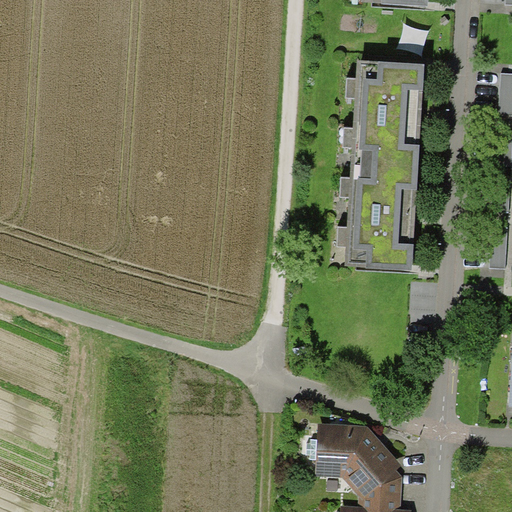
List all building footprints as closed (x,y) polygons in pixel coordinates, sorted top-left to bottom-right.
[(356,162),(420,167),(427,63),(363,59),(356,162)] [(511,71),(501,71),(498,113),(511,113),(511,71)] [(511,160),(511,129),(498,128),(495,165),(511,166),(511,160)] [(356,162),(349,266),(413,270),(420,167),(356,162)] [(511,177),(511,174),(496,173),(493,209),(510,211),(511,177)] [(509,226),(492,225),(489,267),(506,268),(509,226)] [(400,496),(402,475),(394,466),(401,460),(376,433),(373,436),(362,424),(322,422),(321,438),(309,437),(308,455),(335,457),(365,491),(365,494),(400,496)] [(344,505),(343,511),(411,511),(411,510),(400,509),(400,496),(365,494),(364,506),(344,505)]
